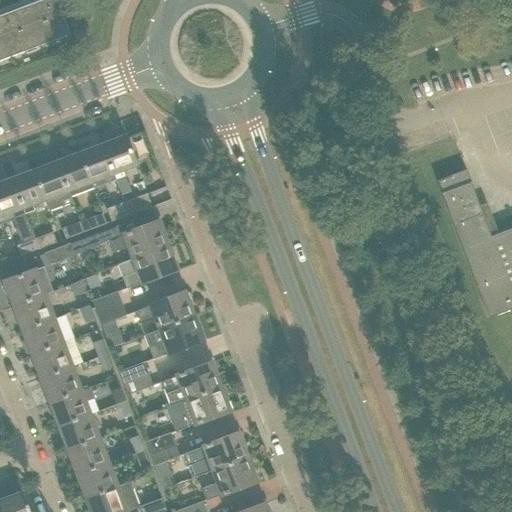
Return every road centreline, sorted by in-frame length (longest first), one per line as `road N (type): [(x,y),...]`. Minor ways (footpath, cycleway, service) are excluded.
road 1 (tertiary): [(395,511),(252,122),(247,86)]
road 2 (tertiary): [(215,101),(372,511)]
road 3 (residential): [(308,511),(171,159)]
road 4 (residential): [(261,29),(301,15),(339,17),(355,31),(381,98)]
road 5 (residential): [(0,126),(159,65)]
